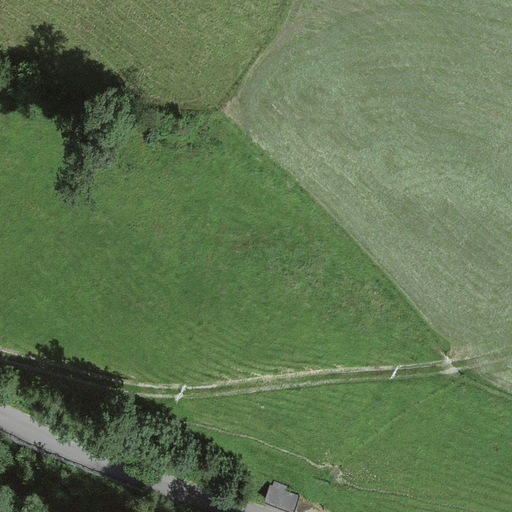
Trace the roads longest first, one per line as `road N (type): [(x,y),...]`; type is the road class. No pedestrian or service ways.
road 1 (track): [(511,350),(421,375),(200,397),(132,391),(0,354)]
road 2 (unclassified): [(0,414),(242,511)]
